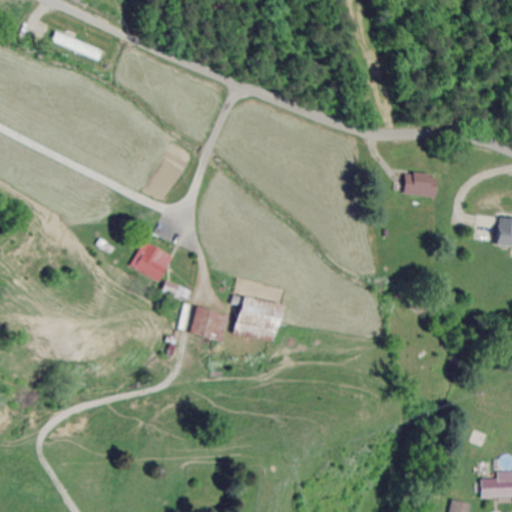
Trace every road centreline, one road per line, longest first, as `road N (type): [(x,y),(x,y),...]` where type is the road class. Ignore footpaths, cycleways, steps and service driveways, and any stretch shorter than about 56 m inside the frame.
road 1 (residential): [(511,147),(349,122),(62,0)]
road 2 (residential): [(191,220),(202,268),(183,339),(193,369),(179,383),(88,407),(47,429),(41,458),(71,511)]
